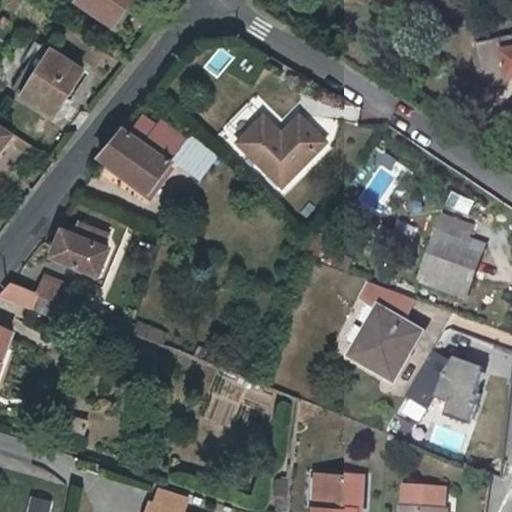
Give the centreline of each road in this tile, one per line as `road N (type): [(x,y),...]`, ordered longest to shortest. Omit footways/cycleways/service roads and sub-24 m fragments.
road 1 (residential): [(223,0),(511,181)]
road 2 (residential): [(212,0),(0,260)]
